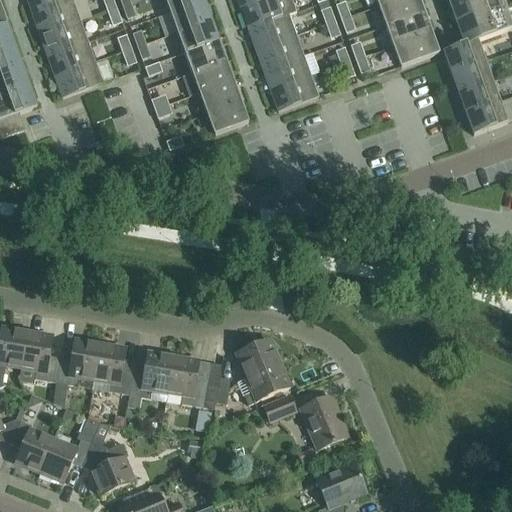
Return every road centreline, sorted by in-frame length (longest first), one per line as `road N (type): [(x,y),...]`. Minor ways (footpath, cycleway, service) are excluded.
road 1 (residential): [(0,301),(133,321),(274,325)]
road 2 (residential): [(511,148),(339,209),(267,201)]
road 3 (residential): [(274,325),(336,346),(400,511)]
road 4 (residential): [(267,201),(75,168)]
road 5 (residential): [(268,128),(223,0)]
road 6 (residential): [(54,120),(11,0)]
road 7 (residential): [(274,325),(267,201)]
